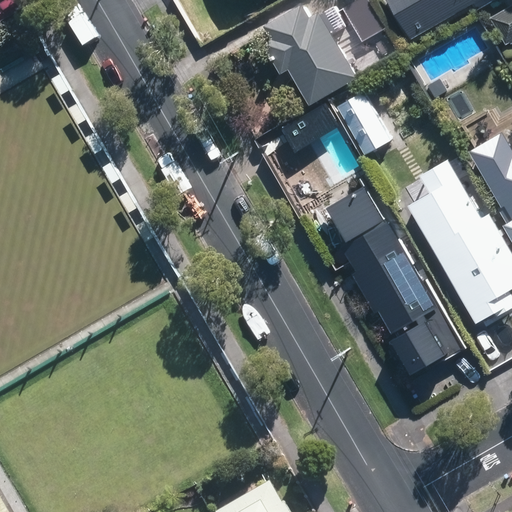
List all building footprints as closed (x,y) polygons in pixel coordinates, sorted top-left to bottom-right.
[(387,25),(373,0),(348,0),(343,3),(363,38),(387,25)] [(390,0),(413,39),(482,0),(390,0)] [(511,6),(492,18),(508,45),(511,42),(511,6)] [(312,20),(305,7),(268,28),(275,40),(266,45),(282,75),(292,69),(312,105),(361,78),(341,43),(350,38),(344,27),(348,25),(338,7),(325,14),(324,12),(312,20)] [(416,68),(430,59),(422,48),(408,55),(416,68)] [(57,72),(66,88),(74,84),(65,67),(57,72)] [(84,117),(92,113),(83,97),(75,101),(84,117)] [(362,126),(351,105),(339,111),(352,132),(362,126)] [(326,107),(292,127),(309,156),(344,136),(326,107)] [(101,145),(108,140),(99,124),(91,129),(101,145)] [(509,223),(504,226),(511,239),(511,144),(505,132),(471,151),(503,206),(500,208),(509,223)] [(283,135),(263,145),(279,178),(299,168),(283,135)] [(368,158),(397,207),(425,190),(397,141),(368,158)] [(118,176),(126,171),(116,155),(108,160),(118,176)] [(133,203),(141,198),(131,182),(124,187),(133,203)] [(388,222),(366,185),(324,209),(346,246),(360,271),(354,274),(376,313),(382,310),(394,331),(414,320),(418,327),(391,342),(412,376),(463,346),(390,221),(388,222)] [(150,234),(158,229),(149,213),(141,218),(150,234)] [(435,246),(479,323),(510,305),(504,295),(511,290),(511,250),(491,214),(435,246)] [(216,511),(291,511),(284,498),(281,500),(270,480),(216,511)] [(11,511),(0,493),(0,511),(11,511)]
